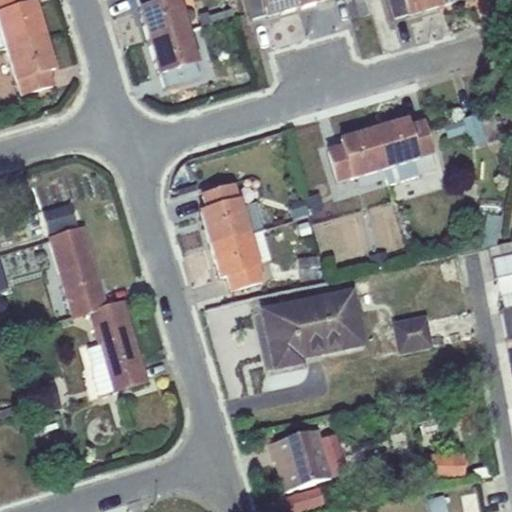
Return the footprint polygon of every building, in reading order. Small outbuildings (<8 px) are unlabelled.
[(0,0),(0,52),(6,51),(42,39),(33,7),(26,9),(23,0),(0,0)] [(135,0),(139,11),(138,11),(148,44),(188,32),(178,0),(135,0)] [(243,0),(250,22),(264,18),(265,19),(298,10),(294,0),(243,0)] [(294,0),(298,10),(330,0),(294,0)] [(439,9),(436,0),(385,0),(392,21),(406,17),(407,18),(439,9)] [(436,0),(439,9),(468,0),(436,0)] [(230,9),(197,18),(200,28),(232,18),(230,9)] [(188,32),(148,44),(157,76),(159,76),(163,91),(199,80),(195,66),(198,65),(188,32)] [(52,72),(42,39),(6,51),(19,98),(50,89),(46,74),(52,72)] [(476,117),(444,127),(448,140),(465,135),(469,149),(485,144),(476,117)] [(404,123),(371,133),(383,173),(387,186),(388,188),(434,173),(421,125),(406,130),(404,123)] [(383,173),(371,133),(339,143),(341,149),(326,154),(336,187),(348,183),(349,184),(365,179),(383,173)] [(387,186),(383,173),(365,179),(369,192),(387,186)] [(231,190),(200,199),(205,214),(199,216),(208,248),(248,236),(262,232),(254,204),(241,208),(239,201),(235,202),(231,190)] [(303,200),(291,204),(288,212),(291,223),(308,217),(303,200)] [(68,208),(41,216),(48,241),(75,233),(68,208)] [(488,249),(495,248),(500,218),(485,216),(479,250),(488,249)] [(48,241),(72,319),(87,315),(105,310),(81,231),(75,233),(48,241)] [(271,261),(262,232),(248,236),(257,265),(271,261)] [(257,265),(248,236),(208,248),(218,280),(224,278),(229,294),(261,284),(257,271),(259,270),(257,265)] [(511,243),(495,248),(488,249),(493,280),(496,280),(511,276),(511,243)] [(315,258),(296,260),(299,283),(318,280),(315,258)] [(511,276),(496,280),(500,297),(511,294),(511,276)] [(352,293),(260,313),(273,371),(303,364),(303,363),(365,349),(352,293)] [(511,294),(500,297),(503,310),(511,308),(511,294)] [(122,304),(105,310),(87,315),(96,348),(86,351),(91,368),(91,380),(97,398),(145,383),(122,304)] [(511,341),(511,308),(503,310),(500,311),(505,343),(511,341)] [(423,320),(389,327),(396,357),(430,349),(423,320)] [(52,385),(34,390),(41,416),(60,411),(52,385)] [(470,400),(453,404),(461,437),(478,433),(470,400)] [(317,433),(268,447),(273,464),(277,463),(286,494),(330,481),(330,480),(345,476),(334,436),(319,441),(317,433)] [(423,456),(422,482),(463,482),(463,456),(423,456)] [(317,489),(284,499),(287,511),(314,511),(324,509),(317,489)] [(445,511),(441,497),(425,502),(428,511),(445,511)]
